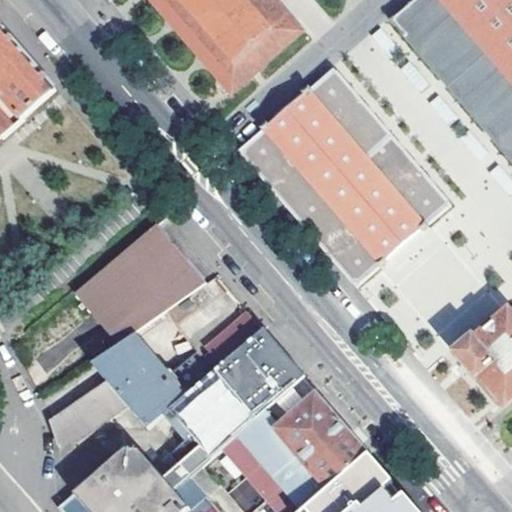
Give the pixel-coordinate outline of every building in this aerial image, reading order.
[(273,0),(133,0),(119,13),(207,114),(301,33),(273,0)] [(511,0),(421,0),(394,24),(511,161),(511,0)] [(3,31),(0,33),(0,96),(1,96),(22,121),(56,93),(26,58),(3,31)] [(262,133),(239,152),(357,289),(452,207),(334,70),(312,90),(310,88),(303,94),(305,95),(272,124),(270,123),(260,131),(262,133)] [(0,138),(2,137),(22,121),(1,96),(0,96),(0,138)] [(181,255),(157,227),(77,294),(123,346),(131,341),(209,287),(181,255)] [(511,316),(510,313),(475,342),(472,340),(455,355),(477,380),(480,378),(506,408),(511,402),(511,316)] [(249,314),(212,346),(228,365),(264,333),(249,314)] [(59,510),(61,511),(187,511),(207,495),(192,479),(203,469),(225,450),(305,380),(271,341),(264,333),(228,365),(186,401),(172,413),(203,449),(163,483),(138,454),(127,451),(101,474),(59,510)] [(186,401),(131,341),(123,346),(94,367),(108,382),(129,407),(151,432),(172,413),(186,401)] [(305,380),(225,450),(278,511),(304,511),(307,510),(370,455),(371,455),(362,445),(355,437),(333,412),(305,380)] [(108,382),(51,421),(58,443),(79,438),(129,407),(108,382)] [(418,511),(370,455),(307,510),(309,511),(418,511)] [(192,479),(207,495),(208,497),(219,488),(203,469),(192,479)] [(189,511),(217,511),(206,498),(189,511)]
